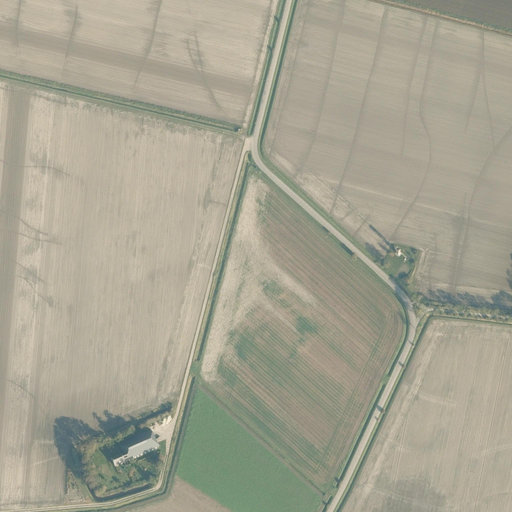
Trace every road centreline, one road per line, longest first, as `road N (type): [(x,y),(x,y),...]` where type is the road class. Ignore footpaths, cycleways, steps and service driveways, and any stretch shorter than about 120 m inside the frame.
road 1 (secondary): [(329,511),(413,322),(400,292),(255,155),(289,0)]
road 2 (track): [(14,511),(110,504),(157,488),(168,439)]
